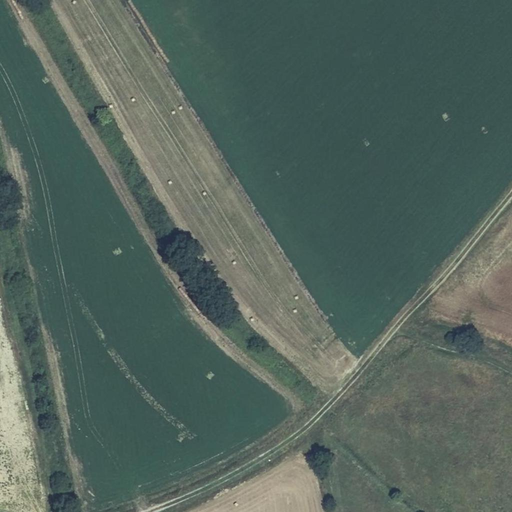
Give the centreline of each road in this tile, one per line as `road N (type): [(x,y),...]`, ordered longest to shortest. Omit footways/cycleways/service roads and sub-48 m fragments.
road 1 (track): [(153,511),(300,433),(403,328),(511,372)]
road 2 (track): [(56,511),(0,256)]
road 3 (track): [(403,328),(511,198)]
